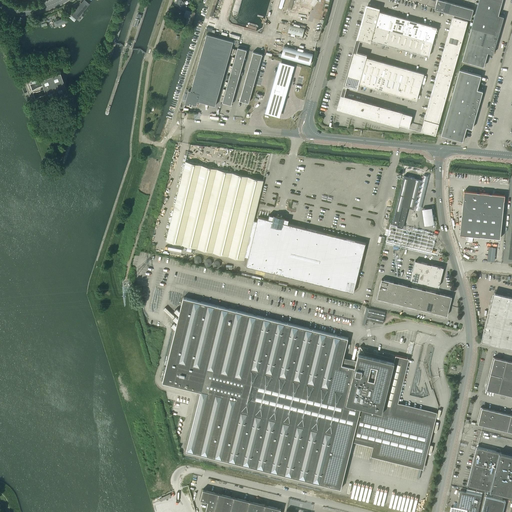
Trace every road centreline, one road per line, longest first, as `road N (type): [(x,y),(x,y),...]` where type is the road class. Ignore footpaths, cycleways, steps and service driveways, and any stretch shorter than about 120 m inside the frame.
road 1 (unclassified): [(440,148),(440,209),(469,343),(435,511)]
road 2 (unclassified): [(359,511),(192,470),(178,476),(176,488)]
road 3 (unclassified): [(471,152),(511,10)]
road 4 (tertiary): [(440,148),(320,136),(310,128)]
road 5 (tertiary): [(310,128),(343,0)]
road 6 (unclassified): [(302,135),(182,123)]
